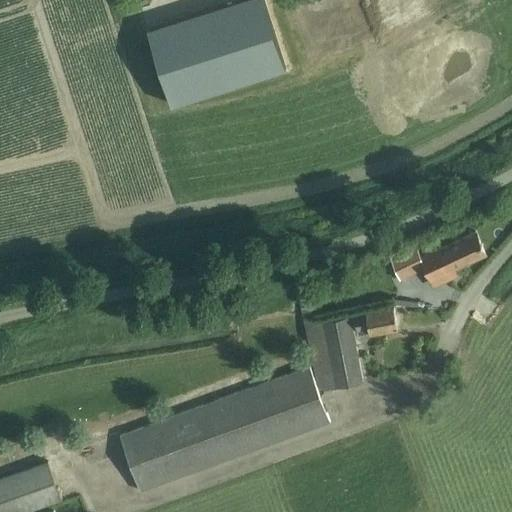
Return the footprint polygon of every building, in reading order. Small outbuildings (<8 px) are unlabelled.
[(172,100),(306,58),(288,0),(210,0),(147,20),(172,100)] [(421,260),(417,252),(415,247),(386,258),(397,281),(426,268),(434,287),(456,277),(454,271),(486,255),(482,247),(483,247),(481,245),(475,233),(474,233),(421,260)] [(318,298),(309,301),(313,316),(322,313),(318,298)] [(398,327),(397,326),(394,309),(351,317),(355,336),(398,327)] [(335,388),(362,382),(347,317),(321,323),(335,388)] [(120,435),(140,490),(330,421),(309,365),(160,420),(120,435)] [(376,501),(372,490),(386,485),(374,454),(346,464),(338,444),(293,460),(306,495),(328,487),(334,504),(347,499),(352,510),(376,501)] [(0,511),(15,511),(59,496),(47,461),(0,477),(0,511)] [(53,511),(50,502),(24,511),(53,511)]
